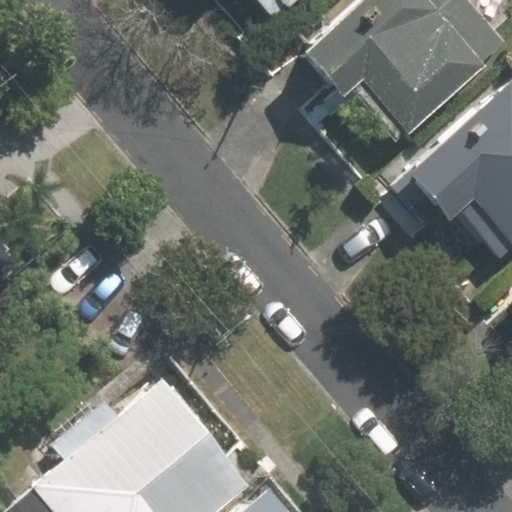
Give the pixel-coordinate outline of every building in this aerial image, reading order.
[(287,0),(266,0),(276,10),(287,0)] [(511,29),(511,0),(333,0),(290,40),(343,96),(362,79),(408,128),(511,29)] [(454,204),(504,257),(511,249),(511,64),(386,184),(428,228),(454,204)] [(146,374),(3,490),(20,511),(195,511),(233,482),(146,374)] [(265,511),(244,486),(212,511),(265,511)]
